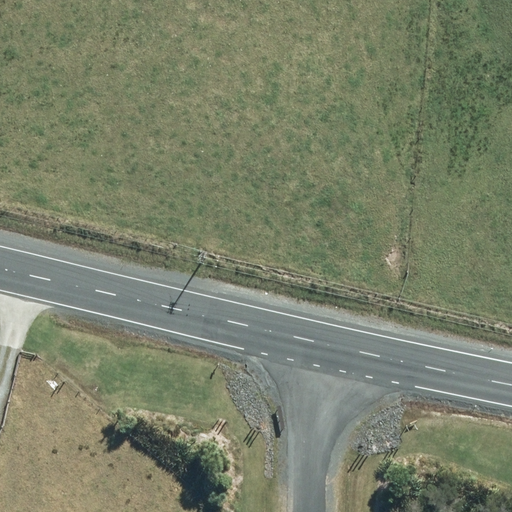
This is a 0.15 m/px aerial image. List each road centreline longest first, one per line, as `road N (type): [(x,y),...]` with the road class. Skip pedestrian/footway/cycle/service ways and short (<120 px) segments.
road 1 (secondary): [(0,266),(321,346)]
road 2 (secondary): [(321,346),(511,386)]
road 3 (unclassified): [(310,511),(308,420),(321,346)]
